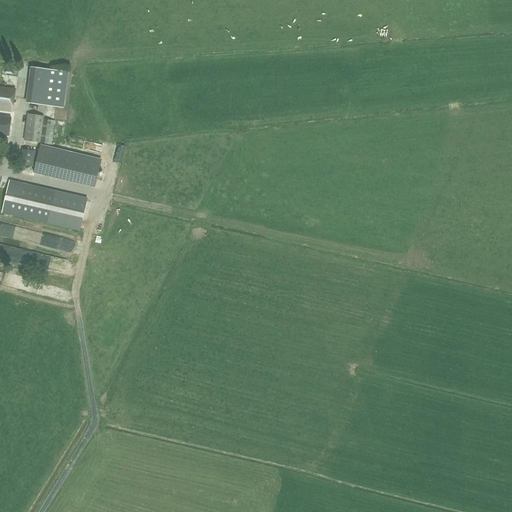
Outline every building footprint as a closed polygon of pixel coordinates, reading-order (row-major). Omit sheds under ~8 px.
[(26,103),(64,108),(69,72),(31,67),(26,103)] [(0,87),(0,133),(9,135),(12,117),(0,115),(0,110),(12,112),(15,89),(0,87)] [(55,120),(44,119),(44,116),(27,114),(24,141),(40,143),(52,145),(55,120)] [(101,160),(40,145),(33,175),(94,189),(101,160)] [(35,151),(23,149),(20,165),(33,167),(36,151),(35,151)] [(55,191),(9,180),(2,213),(80,230),(88,199),(55,191)] [(0,235),(45,244),(47,232),(0,223),(0,235)]
